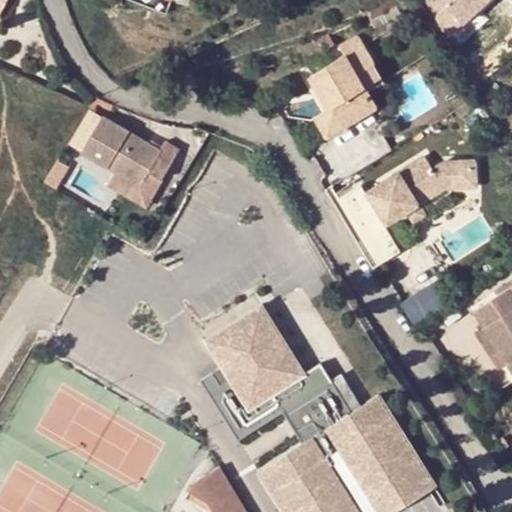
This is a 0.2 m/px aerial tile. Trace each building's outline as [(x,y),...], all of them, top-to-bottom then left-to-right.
[(449,34),(487,0),(429,0),(449,34)] [(345,53),(310,74),(330,107),(316,115),(328,134),(376,105),(356,72),(374,62),(358,36),(341,47),(345,53)] [(160,139),(155,148),(99,115),(79,148),(110,167),(135,181),(142,169),(156,177),(174,148),(160,139)] [(415,195),(440,180),(433,169),(425,156),(370,190),(389,220),(420,202),(415,195)] [(445,161),(433,169),(440,180),(444,186),(476,185),(474,159),(445,161)] [(141,205),(156,177),(142,169),(135,181),(110,167),(101,181),(141,205)] [(415,195),(420,202),(444,186),(440,180),(415,195)] [(335,200),(375,267),(402,249),(363,185),(335,200)] [(417,325),(452,300),(436,279),(402,304),(417,325)] [(257,469),(283,511),(397,511),(439,485),(380,392),(361,405),(342,374),(333,380),(321,362),(305,372),(261,302),(204,339),(221,366),(200,379),(238,439),(282,411),(301,441),(257,469)] [(511,307),(484,325),(511,370),(511,307)] [(231,511),(236,509),(211,471),(195,481),(190,491),(210,502),(214,511),(231,511)] [(214,511),(210,502),(190,491),(187,497),(214,511)]
